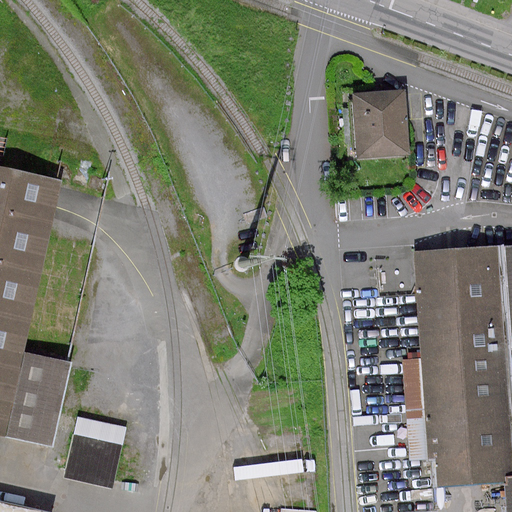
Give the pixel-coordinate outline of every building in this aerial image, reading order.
[(354,95),(359,157),(406,153),(402,92),(354,95)] [(51,181),(0,168),(0,438),(37,447),(55,364),(12,355),(51,181)] [(511,249),(416,256),(433,486),(511,479),(511,249)] [(78,411),(61,471),(110,485),(127,425),(78,411)] [(0,511),(37,511),(38,511),(0,503),(0,511)]
